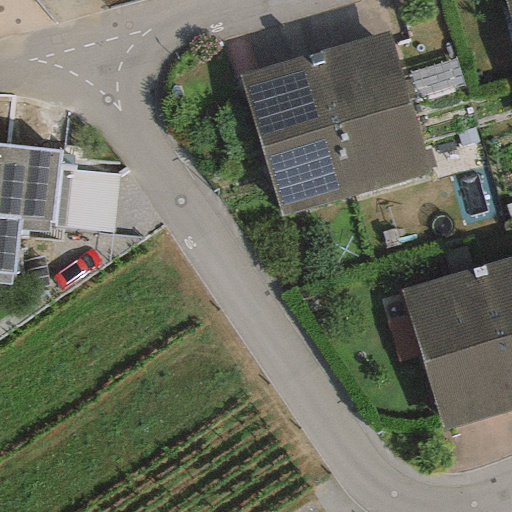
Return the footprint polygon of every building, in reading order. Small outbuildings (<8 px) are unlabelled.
[(121,0),(98,0),(103,9),(121,0)] [(511,0),(502,0),(511,32),(511,0)] [(314,55),(356,193),(432,171),(388,32),(314,55)] [(356,193),(314,55),(240,77),(282,216),(356,193)] [(59,165),(60,152),(0,145),(0,283),(9,284),(9,275),(13,275),(17,232),(48,233),(48,224),(52,224),(52,228),(64,229),(69,172),(70,166),(59,165)] [(69,172),(64,229),(111,233),(116,176),(69,172)] [(511,257),(475,269),(511,392),(511,257)] [(511,408),(511,392),(475,269),(401,291),(442,429),(511,408)]
